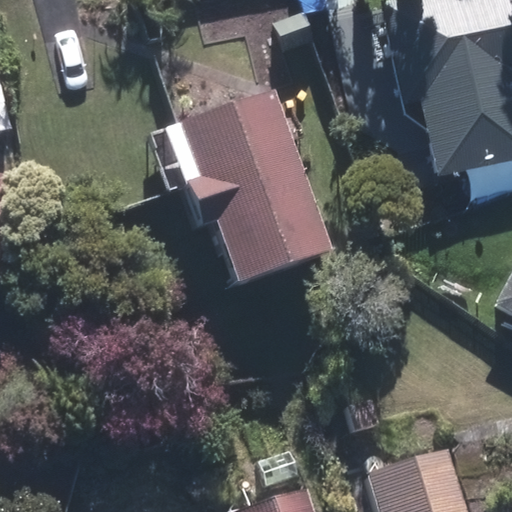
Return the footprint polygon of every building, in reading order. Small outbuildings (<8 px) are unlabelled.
[(511,0),(388,0),(404,87),(420,84),(435,162),(511,144),(511,0)] [(285,79),(185,103),(201,169),(190,172),(201,218),(213,216),(226,272),(326,248),(315,203),(349,195),(337,148),(304,156),(299,135),(323,129),(314,92),(290,97),(285,79)] [(511,251),(491,290),(511,301),(511,251)] [(462,511),(443,446),(366,469),(379,511),(462,511)] [(317,511),(308,478),(234,498),(238,511),(317,511)]
